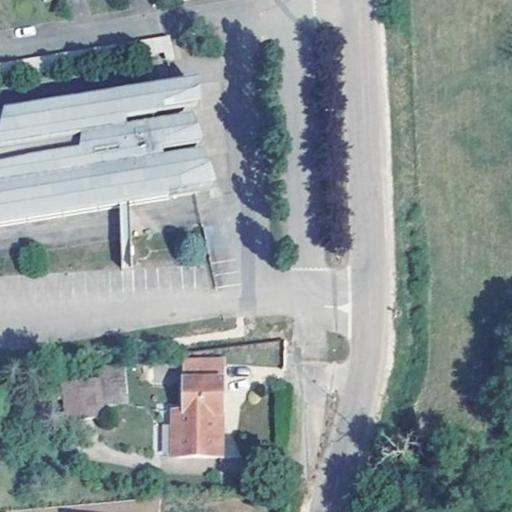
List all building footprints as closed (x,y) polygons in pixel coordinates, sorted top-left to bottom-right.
[(0,62),(0,77),(164,51),(162,37),(0,62)] [(0,224),(119,205),(131,203),(194,192),(210,190),(199,155),(129,166),(129,159),(197,147),(189,121),(181,122),(128,129),(127,122),(179,112),(195,109),(193,81),(172,85),(4,114),(0,114),(0,224)] [(131,203),(119,205),(121,267),(133,266),(132,233),(131,208),(131,203)] [(192,422),(182,424),(187,468),(237,462),(225,366),(186,371),(192,422)] [(106,399),(113,425),(133,420),(124,384),(103,389),(106,399)] [(46,430),(73,423),(69,409),(75,407),(72,397),(40,405),(46,430)] [(106,399),(75,407),(69,409),(73,423),(79,444),(115,435),(113,425),(106,399)]
